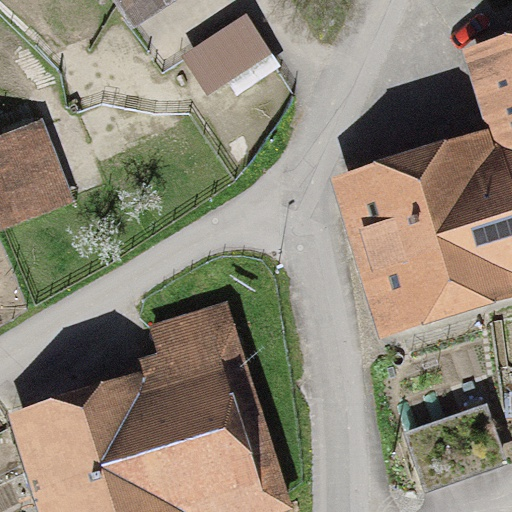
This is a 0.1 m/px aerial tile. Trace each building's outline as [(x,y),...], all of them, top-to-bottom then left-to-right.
[(109,0),(134,38),(193,0),(109,0)] [(236,98),(281,69),(248,18),(182,60),(208,101),(229,87),(236,98)] [(511,42),(461,58),(486,139),(331,187),(380,347),(511,307),(511,42)] [(0,236),(76,207),(43,124),(0,140),(0,236)] [(126,387),(10,420),(36,511),(290,511),(231,305),(150,329),(158,359),(121,369),(126,387)]
